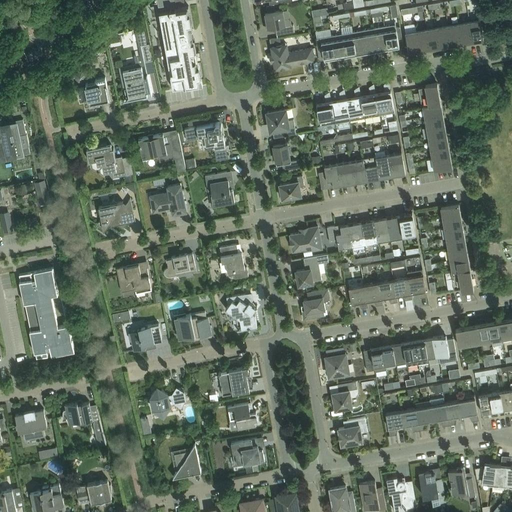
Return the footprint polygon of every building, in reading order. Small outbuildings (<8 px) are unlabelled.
[(354,7),(353,2),(352,0),(351,0),(343,2),(344,8),(354,7)] [(170,10),(159,12),(173,88),(183,86),(184,88),(203,85),(199,68),(198,61),(197,56),(191,22),(190,16),(189,10),(188,5),(170,8),(170,10)] [(283,9),(265,13),(268,27),(273,26),(276,27),(275,28),(276,34),(294,31),(293,24),(291,24),(290,17),(284,18),(283,9)] [(484,37),(480,19),(469,21),(473,39),(484,37)] [(473,39),(469,21),(459,23),(462,41),(473,39)] [(462,41),(459,23),(448,25),(451,43),(462,41)] [(395,24),(384,25),(388,48),(399,46),(395,24)] [(388,48),(384,25),(374,27),(378,49),(388,48)] [(451,43),(448,25),(437,27),(441,44),(451,43)] [(378,49),(374,27),(363,29),(367,51),(378,49)] [(441,44),(437,27),(427,28),(430,46),(441,44)] [(430,46),(427,28),(416,30),(419,48),(430,46)] [(367,51),(363,29),(353,31),(356,53),(367,51)] [(419,48),(416,30),(405,32),(408,50),(419,48)] [(356,53),(353,31),(342,33),(346,55),(356,53)] [(346,55),(342,33),(331,35),(335,57),(346,55)] [(335,57),(331,35),(316,37),(317,43),(316,43),(319,60),(335,57)] [(153,59),(149,42),(141,44),(140,44),(144,61),(153,59)] [(287,43),(271,46),(272,54),(270,55),(271,61),(273,60),(275,69),(291,66),(290,64),(314,60),(312,47),(288,51),(287,43)] [(152,93),(148,74),(143,75),(141,65),(123,69),(126,83),(129,97),(123,99),(147,94),(147,91),(150,90),(151,93),(152,93)] [(86,82),(86,87),(78,88),(81,98),(89,97),(90,104),(91,104),(91,103),(92,104),(93,104),(95,105),(96,105),(97,105),(98,105),(99,105),(100,105),(99,101),(102,101),(102,104),(109,102),(106,85),(107,85),(105,76),(95,78),(96,81),(86,83),(86,82)] [(441,101),(439,93),(438,84),(438,83),(437,84),(432,85),(426,86),(418,87),(421,105),(441,101)] [(395,112),(391,89),(390,90),(390,92),(382,94),(382,91),(375,92),(376,95),(380,114),(395,112)] [(376,95),(367,96),(367,94),(360,95),(361,97),(365,117),(380,114),(376,95)] [(361,97),(353,99),(352,96),(346,97),(346,100),(350,120),(365,117),(361,97)] [(346,100),(338,101),(337,99),(331,100),(331,103),(332,103),(335,122),(350,120),(346,100)] [(443,112),(441,101),(421,105),(423,105),(425,115),(443,112)] [(332,103),(331,103),(323,104),(323,102),(316,103),(320,125),(335,122),(332,103)] [(267,112),(269,124),(270,130),(277,129),(278,135),(274,136),(274,137),(296,133),(293,118),(287,119),(285,108),(267,112)] [(445,123),(443,112),(425,115),(427,126),(445,123)] [(198,116),(187,117),(188,125),(199,124),(198,116)] [(23,120),(0,125),(0,156),(30,151),(28,145),(29,145),(27,133),(26,134),(23,120)] [(227,156),(223,135),(222,135),(222,134),(221,134),(221,133),(220,133),(220,132),(219,132),(218,132),(217,132),(216,131),(217,129),(218,129),(219,129),(220,129),(220,128),(221,128),(221,127),(222,126),(222,125),(221,124),(221,123),(220,123),(219,122),(218,122),(217,122),(216,122),(216,123),(215,124),(214,125),(214,126),(213,126),(213,125),(212,124),(211,124),(211,123),(210,123),(196,126),(197,127),(196,128),(196,127),(195,127),(195,126),(194,126),(184,128),(187,139),(205,136),(206,142),(213,141),(214,144),(212,145),(213,146),(214,146),(214,147),(215,147),(217,158),(227,156)] [(446,133),(445,123),(427,126),(429,136),(446,133)] [(148,135),(144,136),(138,137),(142,157),(158,154),(160,161),(184,156),(179,132),(164,135),(163,132),(153,134),(153,136),(149,137),(148,135)] [(448,144),(446,133),(429,136),(430,147),(448,144)] [(334,140),(338,140),(338,137),(320,140),(321,145),(334,142),(334,140)] [(113,147),(112,147),(110,148),(107,146),(106,143),(94,145),(94,146),(86,148),(89,161),(98,159),(101,161),(104,171),(112,170),(114,177),(126,174),(122,156),(115,157),(113,147)] [(290,160),(287,143),(273,145),(276,165),(282,164),(283,169),(301,166),(300,158),(290,160)] [(450,154),(448,144),(430,147),(432,158),(450,154)] [(392,175),(388,153),(385,154),(384,150),(375,151),(375,156),(379,177),(379,178),(388,176),(392,175)] [(406,173),(402,151),(388,153),(392,175),(392,176),(401,174),(401,173),(405,173),(405,174),(406,173)] [(452,166),(450,154),(432,158),(434,169),(452,166)] [(379,177),(375,156),(363,158),(366,180),(367,180),(376,179),(375,178),(379,177)] [(366,180),(363,158),(350,160),(354,182),(354,183),(363,181),(363,180),(366,180)] [(354,182),(350,160),(337,162),(341,184),(341,185),(350,183),(350,182),(354,182)] [(341,184),(337,162),(324,165),(325,170),(328,187),(337,186),(337,185),(341,184)] [(328,187),(325,170),(318,171),(321,188),(328,187)] [(213,204),(222,203),(222,201),(233,199),(234,204),(231,189),(230,189),(229,187),(232,186),(231,178),(228,179),(227,171),(205,174),(208,191),(212,190),(212,193),(211,194),(213,204)] [(294,181),(279,183),(282,198),(301,194),(299,186),(304,185),(302,174),(293,176),(294,181)] [(135,182),(124,184),(137,193),(135,182)] [(150,194),(153,211),(166,208),(166,207),(172,206),(173,212),(175,211),(175,214),(187,212),(181,183),(168,185),(169,191),(150,194)] [(31,204),(38,203),(37,196),(30,197),(31,204)] [(135,221),(130,197),(126,204),(122,202),(123,201),(118,202),(113,199),(110,203),(99,206),(101,217),(98,222),(103,225),(104,230),(111,219),(123,227),(126,222),(135,221)] [(461,214),(459,203),(441,206),(443,217),(461,214)] [(416,233),(412,211),(411,211),(412,212),(408,213),(408,212),(399,213),(403,236),(416,233)] [(403,236),(399,213),(399,214),(395,215),(395,214),(386,215),(390,238),(403,236)] [(463,225),(461,214),(443,217),(445,227),(463,225)] [(390,238),(386,215),(386,216),(382,217),(382,216),(374,218),(378,240),(390,238)] [(50,228),(60,227),(59,216),(49,217),(50,228)] [(378,240),(374,218),(373,218),(373,219),(369,219),(361,220),(365,243),(378,240)] [(365,243),(361,220),(360,220),(360,221),(356,222),(356,221),(348,222),(352,245),(365,243)] [(19,232),(31,231),(31,222),(21,223),(21,228),(19,228),(19,232)] [(352,245),(348,222),(347,222),(348,223),(344,224),(344,223),(335,225),(337,240),(339,247),(352,245)] [(337,240),(335,225),(327,226),(330,242),(337,240)] [(465,235),(463,225),(445,227),(447,238),(465,235)] [(293,250),(303,248),(303,251),(322,248),(318,226),(307,227),(308,229),(300,230),(300,232),(290,234),(293,250)] [(466,246),(465,235),(447,238),(448,248),(466,246)] [(245,267),(243,257),(242,251),(238,251),(236,243),(220,246),(221,254),(222,261),(226,261),(228,275),(234,274),(234,277),(248,275),(247,266),(245,267)] [(468,256),(466,246),(448,248),(450,259),(468,256)] [(438,247),(432,248),(434,261),(440,260),(438,247)] [(166,259),(168,266),(167,267),(166,267),(165,268),(165,269),(165,270),(164,270),(164,271),(164,272),(165,273),(166,274),(166,275),(167,275),(168,275),(168,276),(169,276),(170,275),(196,270),(192,252),(171,256),(172,258),(166,259)] [(329,261),(327,253),(303,257),(305,268),(296,270),(298,284),(313,282),(312,280),(321,278),(319,262),(329,261)] [(470,267),(468,256),(450,259),(452,270),(470,267)] [(147,265),(144,266),(132,268),(131,264),(116,268),(121,291),(135,288),(136,292),(152,289),(147,265)] [(52,294),(59,293),(53,267),(19,274),(36,357),(75,349),(70,323),(58,326),(52,294)] [(472,276),(470,267),(452,270),(451,270),(452,279),(472,276)] [(445,281),(443,271),(436,272),(437,282),(445,281)] [(427,296),(423,273),(408,276),(411,291),(417,290),(420,297),(427,296)] [(411,291),(408,276),(393,279),(396,294),(402,293),(405,300),(412,299),(411,291)] [(473,285),(472,276),(452,279),(454,288),(468,286),(468,288),(473,288),(472,285),(473,285)] [(396,294),(393,279),(379,281),(381,297),(387,296),(390,302),(398,301),(396,294)] [(381,297),(379,281),(364,284),(367,299),(372,298),(376,305),(383,304),(381,297)] [(367,299),(364,284),(349,287),(351,301),(351,302),(358,301),(361,308),(368,306),(367,299)] [(329,299),(327,288),(327,287),(307,291),(308,298),(304,298),(305,309),(302,309),(303,318),(324,314),(323,308),(325,308),(323,300),(329,299)] [(228,305),(225,308),(228,310),(230,319),(240,317),(241,327),(237,327),(237,328),(248,326),(249,327),(251,326),(257,325),(255,313),(252,311),(255,307),(251,304),(252,302),(249,300),(247,303),(244,300),(243,294),(245,293),(226,296),(228,305)] [(179,326),(176,326),(179,338),(195,335),(196,337),(211,333),(211,334),(212,334),(208,316),(206,317),(205,310),(177,316),(179,326)] [(511,335),(511,334),(509,318),(498,320),(502,338),(511,335)] [(502,338),(498,320),(488,322),(491,339),(502,338)] [(491,339),(488,322),(477,323),(480,341),(491,339)] [(145,328),(144,328),(129,331),(131,340),(132,340),(134,349),(122,351),(122,352),(151,346),(150,344),(155,343),(155,341),(162,339),(158,323),(145,325),(145,328)] [(480,341),(477,323),(467,325),(470,343),(480,341)] [(470,343),(467,325),(455,327),(459,345),(470,343)] [(447,340),(447,339),(446,336),(444,337),(443,334),(435,336),(438,355),(440,362),(457,359),(454,339),(447,340)] [(438,355),(435,336),(425,338),(426,344),(428,357),(438,355)] [(429,361),(428,357),(426,344),(425,338),(414,340),(415,344),(417,358),(418,363),(429,361)] [(417,358),(415,344),(414,340),(403,342),(404,344),(407,360),(407,365),(418,363),(417,358)] [(407,360),(404,344),(403,342),(393,343),(393,344),(396,362),(407,360)] [(396,362),(393,344),(393,343),(382,345),(385,364),(396,362)] [(385,364),(382,345),(371,347),(371,348),(375,369),(375,372),(386,370),(385,364)] [(375,369),(371,348),(363,349),(367,370),(375,369)] [(345,352),(326,355),(326,356),(327,356),(328,361),(327,361),(328,366),(327,367),(326,368),(326,369),(326,370),(326,371),(326,372),(327,372),(328,373),(328,374),(329,374),(329,375),(349,372),(345,352)] [(241,367),(218,371),(223,394),(250,390),(248,380),(251,380),(250,371),(249,372),(242,367),(242,366),(241,366),(241,367)] [(428,375),(427,368),(390,371),(391,378),(428,375)] [(358,392),(356,380),(338,383),(339,390),(332,392),(334,400),(333,401),(332,402),(332,403),(332,404),(332,405),(333,406),(334,407),(335,407),(335,409),(352,406),(350,396),(355,396),(358,392)] [(186,402),(183,390),(183,387),(172,389),(172,393),(168,394),(167,392),(157,386),(151,396),(153,408),(163,415),(170,405),(169,402),(174,401),(175,404),(186,402)] [(511,406),(511,396),(511,389),(500,391),(503,408),(511,406)] [(503,408),(500,391),(489,392),(492,410),(503,408)] [(492,410),(489,392),(478,394),(482,412),(492,410)] [(479,419),(474,394),(459,397),(460,399),(463,415),(463,414),(469,413),(472,421),(479,419)] [(449,425),(445,402),(444,396),(429,399),(430,405),(433,420),(439,419),(442,426),(449,425)] [(463,415),(460,399),(445,402),(449,425),(456,424),(456,416),(462,415),(463,415)] [(66,409),(64,409),(63,410),(63,411),(62,418),(67,417),(69,423),(81,420),(81,422),(93,420),(89,401),(78,403),(77,401),(65,404),(66,409)] [(250,411),(248,402),(228,405),(230,419),(236,418),(238,428),(256,425),(255,421),(258,421),(256,410),(250,411)] [(433,420),(430,405),(415,407),(419,430),(426,429),(427,421),(433,420)] [(419,430),(415,407),(401,410),(403,426),(404,426),(404,425),(410,424),(413,431),(419,430)] [(44,408),(35,410),(34,409),(30,409),(27,410),(24,411),(24,412),(15,414),(18,430),(23,430),(25,439),(45,435),(43,425),(47,424),(44,408)] [(403,426),(401,410),(386,413),(390,435),(397,434),(397,426),(403,425),(403,426)] [(362,440),(361,432),(367,430),(365,416),(347,419),(348,426),(338,427),(339,433),(338,433),(339,439),(340,439),(341,444),(362,440)] [(258,444),(257,437),(231,441),(233,453),(235,452),(237,462),(244,460),(245,463),(265,459),(262,443),(258,444)] [(174,453),(178,469),(173,476),(179,475),(201,470),(195,442),(190,450),(174,453)] [(3,447),(4,455),(11,454),(10,445),(3,447)] [(493,483),(495,463),(490,463),(489,466),(484,465),(484,466),(475,467),(474,467),(476,478),(482,478),(481,482),(493,483)] [(504,484),(505,467),(500,467),(501,464),(495,463),(493,483),(492,488),(503,489),(504,484)] [(469,495),(475,494),(472,476),(466,477),(464,464),(457,465),(457,466),(457,468),(449,469),(453,493),(459,492),(460,494),(468,493),(469,495)] [(433,503),(446,500),(442,477),(441,477),(441,478),(436,479),(434,469),(419,472),(423,495),(431,494),(433,503)] [(397,478),(397,476),(397,475),(386,477),(389,492),(391,491),(395,511),(405,510),(406,507),(413,506),(412,498),(415,498),(412,479),(405,481),(404,476),(397,478)] [(88,485),(76,485),(80,502),(91,500),(91,502),(98,500),(98,501),(105,499),(112,497),(111,496),(111,483),(109,483),(108,479),(101,480),(94,481),(94,482),(87,483),(88,485)] [(375,480),(366,481),(359,482),(364,509),(379,506),(379,509),(386,508),(383,489),(377,490),(375,480)] [(41,489),(30,491),(34,511),(45,509),(45,511),(56,509),(56,506),(64,504),(59,483),(40,487),(41,489)] [(339,511),(356,511),(354,495),(348,496),(346,485),(330,488),(331,497),(330,497),(331,504),(333,503),(334,511),(339,510),(339,511)] [(17,511),(16,506),(24,505),(20,486),(19,486),(20,489),(13,491),(12,488),(1,490),(2,493),(0,493),(0,511),(17,511)] [(276,494),(277,497),(271,498),(273,511),(299,511),(295,491),(276,494)] [(263,511),(262,497),(247,500),(241,501),(243,507),(236,509),(236,511),(263,511)] [(501,511),(502,504),(500,503),(494,511),(493,511),(501,511)]
